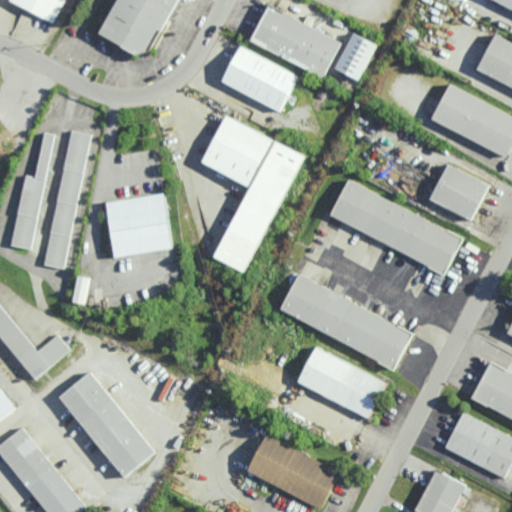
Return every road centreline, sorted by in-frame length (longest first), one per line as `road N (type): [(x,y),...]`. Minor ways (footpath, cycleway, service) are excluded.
road 1 (residential): [(368,511),(511,236)]
road 2 (residential): [(0,46),(85,87),(138,96),(184,72),(226,0)]
